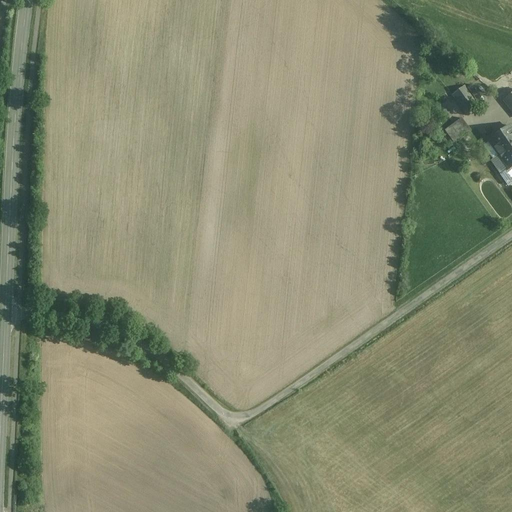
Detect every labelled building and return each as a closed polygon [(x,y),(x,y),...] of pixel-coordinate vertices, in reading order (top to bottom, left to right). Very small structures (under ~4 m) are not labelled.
[(464,86),(452,95),(466,115),(478,107),(464,86)] [(471,86),(467,89),(479,106),(484,103),(471,86)] [(511,93),(503,101),(511,112),(511,93)] [(451,126),(461,139),(470,132),(461,119),(451,126)] [(461,139),(451,126),(445,131),(454,144),(461,139)] [(511,130),(509,127),(488,142),(498,156),(508,169),(511,166),(511,130)] [(508,176),(508,169),(498,156),(490,162),(506,184),(511,181),(508,176)]
